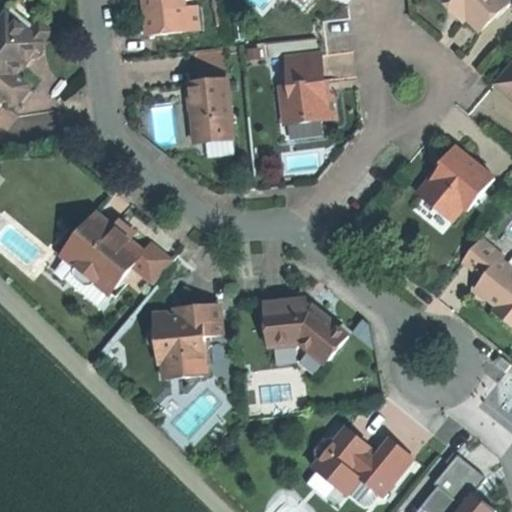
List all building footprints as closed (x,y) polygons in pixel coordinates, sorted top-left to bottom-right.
[(144,0),(146,11),(186,7),(185,0),(144,0)] [(444,0),(452,8),(455,5),(464,14),(480,30),(509,2),(506,0),(444,0)] [(32,33),(8,13),(0,22),(0,102),(2,99),(0,97),(0,94),(1,93),(13,102),(14,101),(17,103),(24,95),(30,87),(27,85),(29,83),(18,74),(31,57),(37,57),(45,47),(43,42),(53,30),(42,21),(32,33)] [(200,53),(203,81),(229,78),(226,50),(200,53)] [(321,52),(289,56),(292,86),(282,87),(286,123),(337,117),(334,95),(325,87),(324,77),(321,52)] [(511,63),(494,85),(511,100),(511,63)] [(197,138),(234,134),(229,78),(203,81),(192,82),(195,112),(197,138)] [(235,139),(234,134),(197,138),(198,143),(235,139)] [(444,206),(457,217),(465,208),(469,211),(495,177),(477,163),(457,147),(444,163),(445,165),(432,181),(421,195),(440,210),(444,206)] [(445,165),(444,163),(441,161),(427,178),(432,181),(445,165)] [(453,221),(457,217),(444,206),(440,210),(453,221)] [(146,252),(132,241),(114,226),(99,214),(66,255),(113,292),(135,265),(146,252)] [(114,226),(132,241),(137,234),(128,227),(119,219),(114,226)] [(503,256),(482,239),(464,262),(485,279),(477,288),(491,300),(501,308),(497,313),(511,324),(511,269),(500,259),(503,256)] [(153,243),(146,252),(135,265),(157,283),(174,261),(153,243)] [(299,308),(298,300),(285,301),(267,303),(271,345),(304,342),(327,364),(349,336),(314,307),(299,308)] [(183,373),(189,378),(206,376),(211,369),(208,337),(225,335),(222,304),(202,306),(190,307),(191,316),(175,317),(172,314),(158,315),(159,330),(156,330),(152,335),(152,344),(157,348),(165,347),(166,359),(169,362),(182,361),(183,373)] [(494,361),(507,371),(511,365),(511,362),(500,353),(494,361)] [(168,380),(189,378),(183,373),(182,361),(169,362),(166,359),(168,380)] [(381,497),(413,459),(390,440),(375,458),(370,454),(366,451),(369,447),(347,429),(338,439),(324,440),(315,450),(317,465),(314,469),(335,487),(349,470),(359,479),(378,495),(381,497)] [(462,511),(490,479),(460,455),(414,511),(462,511)] [(349,470),(335,487),(345,495),(346,493),(359,479),(349,470)] [(369,505),(378,495),(359,479),(346,493),(363,506),(369,505)] [(492,511),(478,500),(467,511),(492,511)]
